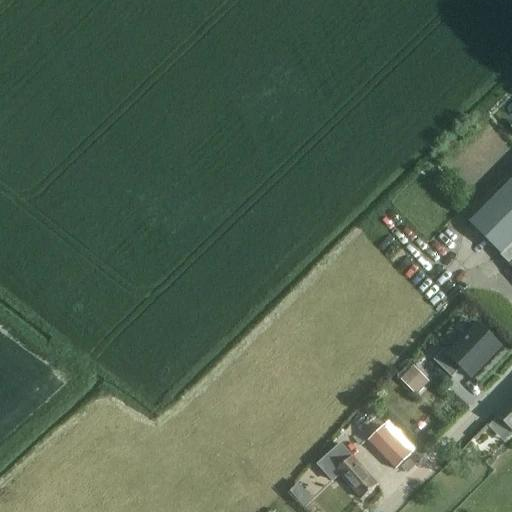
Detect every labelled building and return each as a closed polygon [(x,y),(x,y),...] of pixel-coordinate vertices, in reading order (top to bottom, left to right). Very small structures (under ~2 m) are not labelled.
[(511,184),(472,224),(511,264),(511,266),(511,267),(511,268),(511,184)] [(502,347),(477,323),(447,355),(443,351),(433,361),(452,379),(461,370),(471,379),(502,347)] [(511,402),(497,417),(511,431),(511,402)] [(417,461),(429,451),(400,420),(389,430),(417,461)] [(411,456),(397,442),(383,427),(368,441),(382,456),(396,470),(411,456)] [(341,444),(318,465),(333,482),(340,476),(348,485),(362,500),(378,486),(364,470),(343,447),(341,444)]
